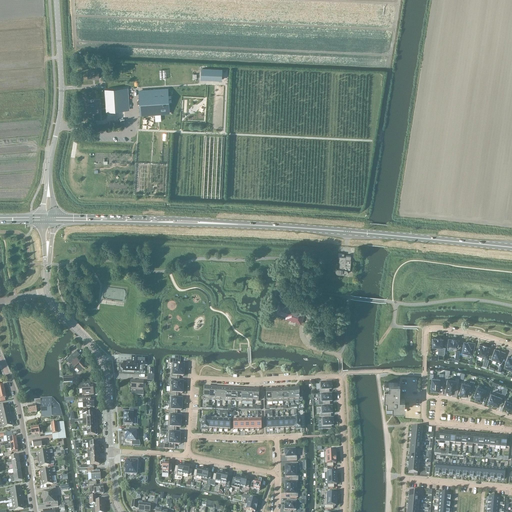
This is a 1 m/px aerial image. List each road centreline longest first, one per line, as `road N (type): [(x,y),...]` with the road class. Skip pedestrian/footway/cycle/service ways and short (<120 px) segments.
road 1 (secondary): [(511,247),(197,222),(47,220)]
road 2 (residential): [(192,377),(340,375),(344,511)]
road 3 (unclassified): [(47,220),(61,88),(56,0)]
road 4 (tertiary): [(110,451),(104,369),(47,289)]
road 5 (residential): [(35,511),(19,407),(0,358)]
